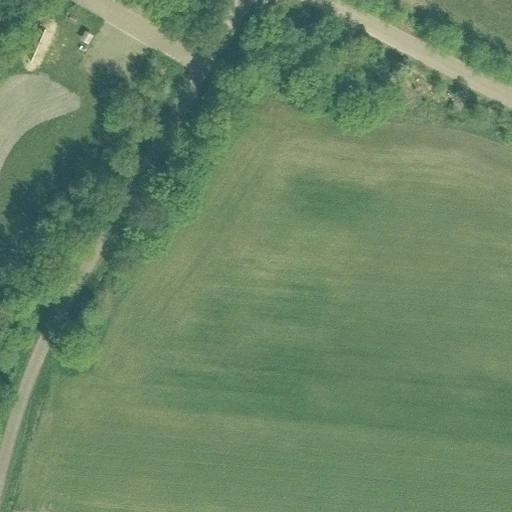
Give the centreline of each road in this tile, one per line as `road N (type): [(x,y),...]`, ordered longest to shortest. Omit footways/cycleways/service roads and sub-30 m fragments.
road 1 (unclassified): [(0,474),(16,407),(54,313),(238,0)]
road 2 (unclassified): [(511,91),(332,0)]
